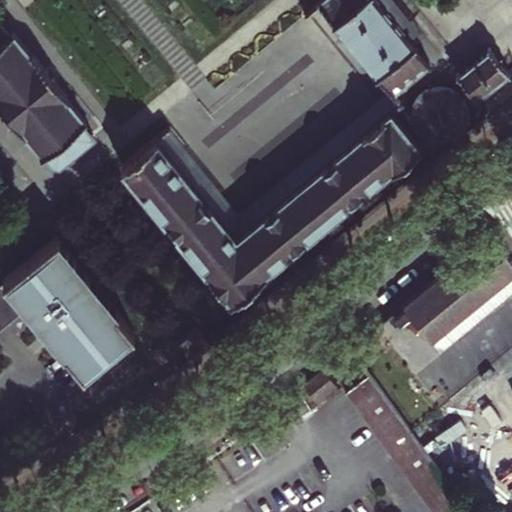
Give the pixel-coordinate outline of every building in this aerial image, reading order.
[(373,0),(318,0),(315,3),(385,88),(388,91),(425,62),(405,37),(373,0)] [(391,0),(373,0),(405,37),(415,28),(391,0)] [(49,163),(55,163),(89,135),(78,121),(81,119),(62,96),(64,95),(27,51),(26,53),(7,30),(4,32),(0,26),(0,111),(18,133),(19,132),(37,154),(40,152),(49,163)] [(506,73),(486,47),(484,49),(485,51),(458,74),(456,72),(453,74),(474,99),(476,97),(475,95),(502,73),(504,74),(506,73)] [(422,88),(416,93),(411,99),(407,111),(408,121),(410,125),(415,134),(426,141),(432,143),(442,143),(448,141),(452,139),(453,138),(455,137),(458,134),(459,133),(463,128),(465,122),(466,116),(465,105),(463,100),(457,91),(448,86),(442,84),(440,84),(438,84),(436,84),(434,84),(432,84),(426,86),(424,87),(422,88)] [(164,126),(151,137),(232,237),(386,110),(397,101),(388,91),(385,88),(234,211),(164,126)] [(232,237),(151,137),(117,165),(190,255),(203,270),(201,272),(220,295),(222,293),(227,300),(261,272),(259,271),(387,165),(389,168),(415,146),(386,110),(232,237)] [(53,235),(0,277),(0,282),(22,310),(75,376),(76,374),(74,372),(126,329),(128,332),(129,331),(53,237),(55,236),(53,235)] [(483,237),(402,302),(431,337),(511,271),(511,260),(498,239),(483,236),(483,237)] [(439,348),(511,289),(511,271),(431,337),(439,348)] [(0,327),(22,310),(0,282),(0,327)] [(441,419),(444,417),(377,323),(349,346),(368,373),(397,412),(422,395),(441,419)] [(173,347),(186,363),(206,347),(192,331),(173,347)] [(339,387),(323,367),(303,383),(315,398),(323,392),(327,397),(339,387)] [(346,390),(434,511),(469,511),(426,452),(397,412),(368,373),(346,390)] [(422,395),(397,412),(426,452),(455,431),(444,417),(441,419),(422,395)]
